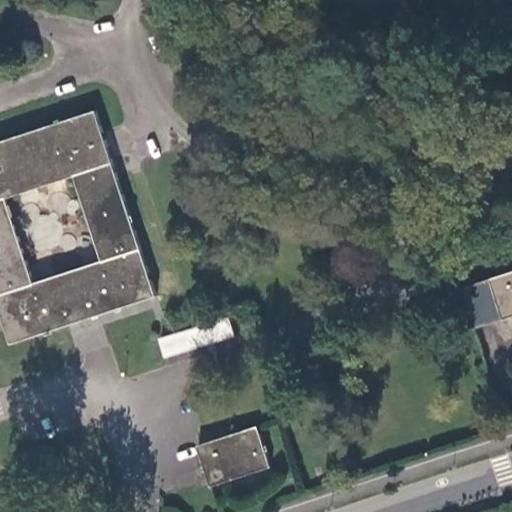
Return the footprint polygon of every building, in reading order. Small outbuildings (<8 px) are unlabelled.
[(361,0),(361,7),(368,8),(369,0),(361,0)] [(369,0),(368,8),(400,15),(390,60),(410,64),(420,20),(413,18),(416,0),(369,0)] [(416,0),(413,18),(420,20),(424,0),(416,0)] [(149,271),(117,173),(103,132),(96,110),(0,142),(0,304),(8,329),(13,344),(69,325),(157,296),(149,271)] [(511,272),(466,287),(480,328),(511,317),(511,272)] [(162,359),(234,336),(228,316),(156,339),(162,359)] [(206,443),(199,445),(212,486),(270,467),(258,429),(257,427),(206,443)]
